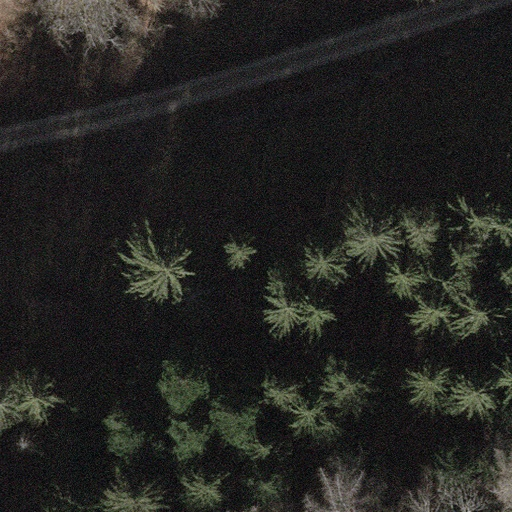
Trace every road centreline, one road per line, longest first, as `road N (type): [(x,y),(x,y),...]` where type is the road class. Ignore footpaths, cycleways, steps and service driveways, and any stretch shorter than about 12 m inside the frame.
road 1 (track): [(511,323),(303,336),(174,304),(109,265),(108,113)]
road 2 (track): [(471,0),(108,113),(0,129)]
road 3 (track): [(105,0),(0,123)]
